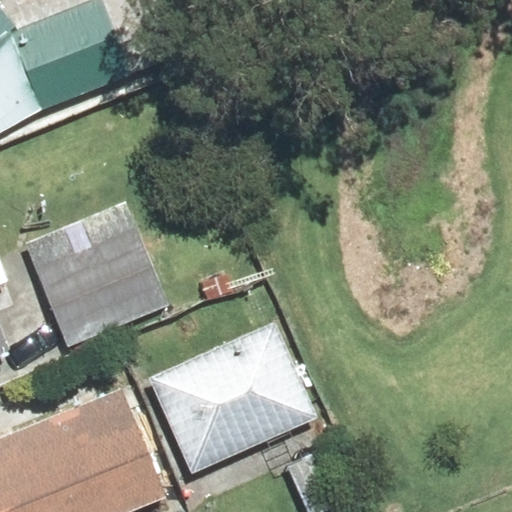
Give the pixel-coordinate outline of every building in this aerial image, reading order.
[(25,32),(46,110),(135,85),(113,7),(25,32)] [(0,136),(35,117),(3,37),(9,32),(0,21),(0,136)] [(88,226),(34,246),(73,349),(178,310),(140,207),(88,226)] [(274,329),(144,385),(186,482),(316,426),(274,329)] [(156,511),(112,398),(0,441),(0,511),(156,511)] [(324,446),(290,461),(312,511),(341,511),(351,507),(324,446)]
